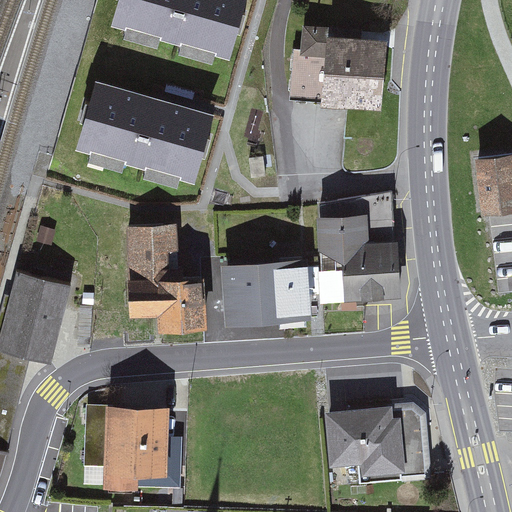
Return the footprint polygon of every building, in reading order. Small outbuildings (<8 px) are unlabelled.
[(116,0),(110,24),(230,58),(246,0),(116,0)] [(382,138),(389,41),(361,38),(361,32),(305,28),(303,54),(294,54),(291,101),(346,106),(344,135),(382,138)] [(96,78),(76,146),(194,180),(214,112),(96,78)] [(511,153),(478,158),(486,213),(511,209),(511,153)] [(176,189),(179,181),(148,171),(145,179),(176,189)] [(393,239),(390,192),(319,203),(323,269),(319,269),(320,301),(401,296),(398,239),(393,239)] [(176,223),(126,225),(129,317),(157,316),(157,332),(207,330),(205,274),(178,275),(176,223)] [(305,257),(222,264),(226,324),(309,317),(305,257)] [(71,284),(17,272),(0,338),(0,349),(30,357),(52,362),(71,284)] [(0,448),(6,450),(17,407),(30,357),(0,349),(0,448)] [(169,407),(87,404),(85,465),(105,465),(104,486),(137,487),(137,472),(167,474),(169,407)] [(412,404),(325,412),(330,465),(357,463),(359,483),(401,479),(401,475),(428,473),(423,414),(412,404)]
